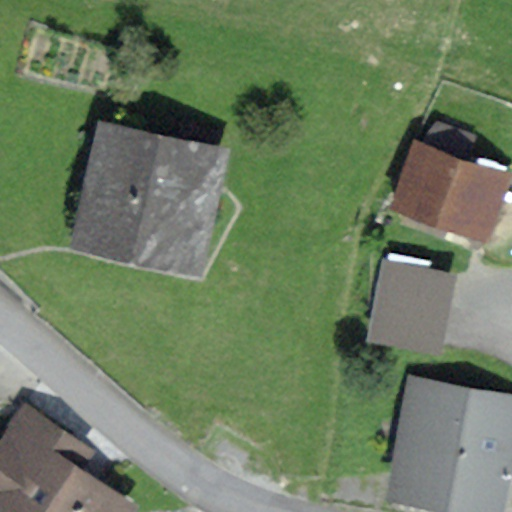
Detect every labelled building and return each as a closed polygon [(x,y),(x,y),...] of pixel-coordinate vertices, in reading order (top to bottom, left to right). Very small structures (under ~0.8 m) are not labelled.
[(99,121),(71,248),(196,275),(224,149),(99,121)] [(420,150),(399,216),(489,243),(509,178),(420,150)] [(455,276),(383,264),(371,339),(442,352),(455,276)] [(511,399),(412,380),(390,496),(474,511),(501,511),(511,457),(511,399)] [(25,425),(0,461),(0,511),(114,511),(119,505),(74,476),(82,462),(25,425)]
